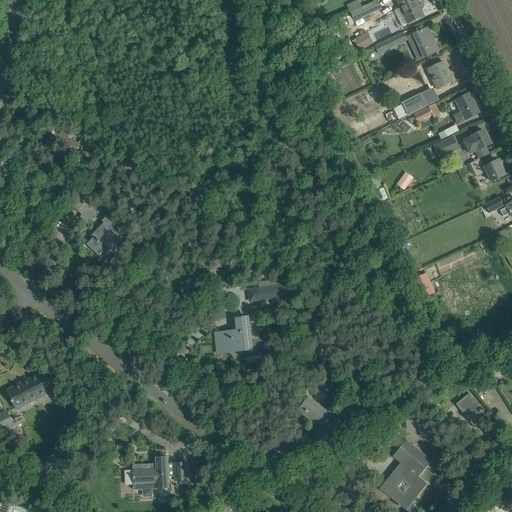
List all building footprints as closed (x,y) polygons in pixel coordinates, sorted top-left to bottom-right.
[(377,0),(351,12),(355,21),(381,9),(377,0)] [(419,7),(415,0),(400,0),(398,1),(408,24),(421,18),(418,10),(417,10),(416,8),(419,7)] [(428,28),(419,32),(407,37),(417,61),(439,51),(428,28)] [(368,32),(354,40),(360,51),(374,43),(368,32)] [(379,54),(407,41),(403,33),(375,46),(379,54)] [(335,57),(354,48),(349,36),(329,46),(335,57)] [(300,43),(299,44),(314,74),(315,74),(325,69),(316,51),(313,44),(312,45),(310,39),(301,43),(300,43)] [(437,89),(453,82),(444,62),(428,69),(437,89)] [(404,73),(395,77),(398,84),(407,80),(404,73)] [(421,94),(402,103),(403,105),(408,115),(427,106),(421,94)] [(469,94),(460,98),(456,100),(462,112),(453,116),(458,124),(479,113),(469,94)] [(441,115),(435,103),(428,107),(413,114),(415,117),(417,121),(417,123),(432,116),(434,118),(441,115)] [(349,120),(340,124),(348,142),(357,138),(354,131),(349,120)] [(400,127),(400,128),(405,132),(409,127),(405,123),(404,123),(400,127)] [(457,125),(440,134),(443,139),(459,130),(457,125)] [(50,139),(77,150),(80,143),(69,138),(70,135),(61,131),(59,134),(53,132),(50,139)] [(463,140),(470,155),(477,152),(480,159),(481,158),(489,154),(485,147),(490,145),(484,131),(463,140)] [(98,141),(95,139),(84,133),(80,143),(83,145),(78,155),(94,164),(97,159),(91,156),(98,141)] [(454,137),(433,146),(439,158),(459,148),(454,137)] [(498,160),(489,165),(485,167),(481,158),(480,159),(470,163),(476,177),(487,172),(492,182),(505,175),(498,160)] [(464,177),(469,174),(465,166),(460,169),(464,177)] [(373,173),(363,177),(370,192),(379,188),(373,173)] [(401,178),(397,185),(405,190),(409,184),(401,178)] [(499,198),(485,205),(490,214),(504,206),(499,198)] [(97,212),(85,201),(77,211),(81,215),(80,217),(87,223),(97,212)] [(503,209),(500,210),(504,217),(511,213),(511,216),(511,202),(508,204),(507,205),(507,207),(503,209)] [(94,237),(87,244),(106,263),(113,255),(127,241),(110,225),(114,221),(107,216),(102,221),(104,224),(93,235),(95,236),(94,237)] [(426,274),(413,280),(422,299),(435,293),(426,274)] [(276,285),(259,287),(261,301),(289,297),(287,285),(276,286),(276,285)] [(238,332),(216,334),(218,350),(240,348),(240,351),(251,349),(248,318),(237,319),(238,332)] [(498,364),(489,371),(495,379),(504,372),(498,364)] [(27,402),(44,393),(53,389),(44,372),(37,375),(38,378),(27,384),(27,385),(22,387),(20,384),(7,390),(16,408),(27,402)] [(337,392),(343,397),(347,392),(341,387),(337,392)] [(489,417),(469,394),(456,405),(475,428),(489,417)] [(309,398),(305,402),(299,410),(320,427),(315,434),(324,441),(327,437),(337,444),(344,435),(338,430),(342,425),(309,398)] [(14,424),(7,410),(0,413),(0,433),(9,429),(8,427),(14,424)] [(428,484),(419,477),(432,460),(406,440),(393,457),(401,463),(380,489),(399,504),(398,505),(400,507),(401,506),(407,510),(428,484)] [(49,455),(44,458),(47,465),(52,462),(49,455)] [(135,470),(133,470),(133,471),(133,472),(134,480),(134,485),(134,490),(143,490),(144,490),(146,489),(148,489),(150,489),(152,489),(158,489),(169,488),(168,477),(174,477),(174,482),(180,481),(189,481),(189,469),(188,462),(173,463),(173,464),(167,464),(167,457),(157,457),(157,464),(157,468),(135,470)] [(0,504),(0,511),(8,511),(10,506),(1,503),(0,504)] [(225,506),(218,511),(229,511),(230,511),(233,508),(228,503),(225,506)]
